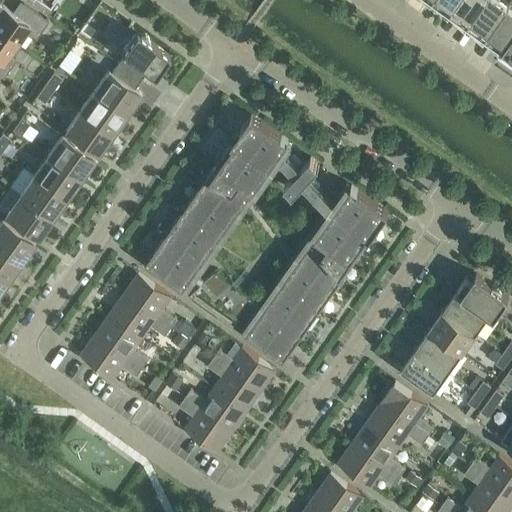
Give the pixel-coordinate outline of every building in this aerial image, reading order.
[(51,0),(26,0),(46,14),(54,2),(51,0)] [(436,0),(450,9),(456,0),(436,0)] [(467,22),(483,0),(456,0),(450,9),(467,22)] [(485,35),(509,0),(508,0),(507,3),(503,0),(483,0),(467,22),(485,35)] [(502,47),(511,33),(511,0),(509,0),(485,35),(502,47)] [(0,30),(15,42),(23,31),(35,36),(47,20),(22,2),(14,13),(0,2),(0,30)] [(76,32),(88,41),(96,30),(84,21),(76,32)] [(116,61),(139,78),(146,69),(152,73),(167,53),(135,29),(120,50),(123,52),(116,61)] [(7,52),(15,42),(0,30),(0,75),(2,76),(14,60),(7,52)] [(511,33),(502,47),(511,53),(511,33)] [(133,87),(139,78),(116,61),(110,71),(107,68),(92,88),(125,112),(139,92),(133,87)] [(43,83),(52,89),(61,77),(52,70),(43,83)] [(43,101),(52,89),(43,83),(35,95),(43,101)] [(111,131),(125,112),(92,88),(78,108),(111,131)] [(97,151),(111,131),(78,108),(64,128),(97,151)] [(251,112),(145,261),(182,287),(288,138),(251,112)] [(11,128),(19,134),(28,122),(20,116),(11,128)] [(0,132),(0,149),(1,150),(9,138),(1,132),(0,132)] [(46,153),(79,177),(93,156),(60,133),(46,153)] [(297,150),(279,167),(288,176),(284,180),(293,189),(302,180),(313,191),(318,183),(309,173),(318,164),(310,155),(306,159),(297,150)] [(65,196),(79,177),(46,153),(32,173),(65,196)] [(51,216),(65,196),(32,173),(18,192),(51,216)] [(189,292),(282,358),(388,209),(351,183),(264,305),(214,270),(190,291),(189,292)] [(37,236),(51,216),(18,192),(4,212),(37,236)] [(0,217),(0,247),(19,261),(33,241),(0,217)] [(0,276),(5,280),(19,261),(0,247),(0,276)] [(123,291),(170,325),(176,316),(162,306),(171,294),(138,270),(123,291)] [(456,288),(494,315),(508,295),(475,272),(471,278),(466,275),(456,288)] [(494,316),(494,315),(456,288),(442,308),(475,331),(489,312),(494,316)] [(165,333),(170,325),(123,291),(109,311),(142,335),(150,323),(165,333)] [(461,351),(475,331),(442,308),(428,327),(461,351)] [(134,346),(142,335),(109,311),(95,331),(142,365),(148,356),(134,346)] [(447,370),(461,351),(428,327),(415,347),(447,370)] [(136,373),(142,365),(95,331),(80,352),(113,375),(122,363),(136,373)] [(503,350),(510,356),(511,353),(511,340),(510,340),(503,350)] [(213,355),(260,389),(275,368),(242,344),(233,357),(219,347),(213,355)] [(433,390),(447,370),(415,347),(400,367),(433,390)] [(503,367),(510,356),(503,350),(495,361),(503,367)] [(246,409),(260,389),(213,355),(207,363),(221,374),(213,385),(246,409)] [(467,384),(483,395),(490,384),(475,374),(467,384)] [(155,390),(166,399),(174,388),(162,379),(155,390)] [(380,400),(427,434),(434,425),(419,415),(428,403),(395,379),(380,400)] [(475,406),(483,395),(467,384),(475,390),(467,401),(475,406)] [(232,429),(246,409),(213,385),(205,397),(190,387),(185,395),(232,429)] [(488,399),(495,404),(503,393),(495,388),(488,399)] [(217,449),(232,429),(185,395),(178,403),(193,414),(184,426),(217,449)] [(488,415),(495,404),(488,399),(480,410),(488,415)] [(422,442),(427,434),(380,400),(366,420),(399,443),(407,432),(422,442)] [(391,455),(399,443),(366,420),(352,440),(399,473),(405,465),(391,455)] [(393,482),(399,473),(352,440),(337,460),(370,484),(379,472),(393,482)] [(469,463),(511,493),(511,462),(499,453),(490,465),(476,455),(469,463)] [(506,511),(511,503),(511,493),(469,463),(459,456),(454,464),(464,472),(478,482),(470,493),(495,511),(506,511)] [(315,491),(345,511),(363,511),(355,506),(363,494),(330,470),(315,491)] [(345,511),(315,491),(301,511),(303,511),(345,511)] [(453,511),(495,511),(470,493),(461,505),(447,495),(441,503),(453,511)] [(453,511),(441,503),(435,511),(453,511)]
